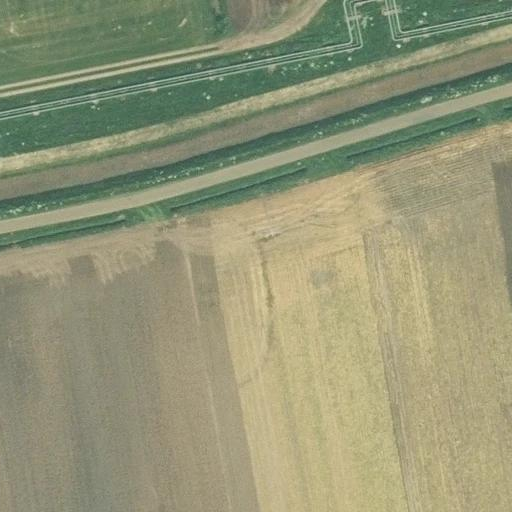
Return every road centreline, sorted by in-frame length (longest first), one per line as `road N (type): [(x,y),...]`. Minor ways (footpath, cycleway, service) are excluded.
road 1 (unclassified): [(0,227),(195,183),(511,89)]
road 2 (track): [(317,0),(274,34),(0,90)]
